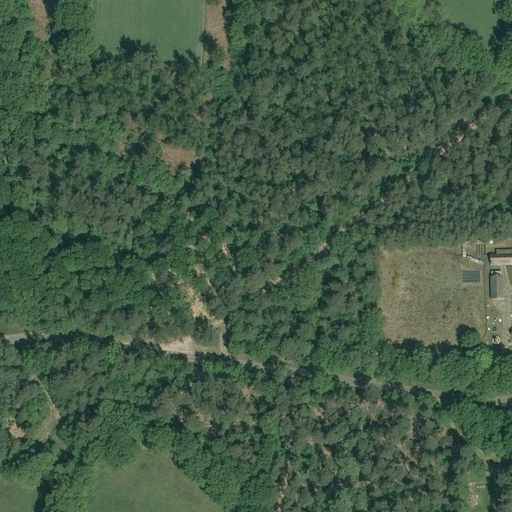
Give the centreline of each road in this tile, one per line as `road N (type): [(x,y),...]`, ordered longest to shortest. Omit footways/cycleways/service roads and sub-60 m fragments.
road 1 (unclassified): [(511,401),(88,340),(0,341)]
road 2 (track): [(511,97),(174,354)]
road 3 (track): [(309,375),(279,511)]
road 4 (track): [(446,395),(452,425),(490,468),(496,511)]
